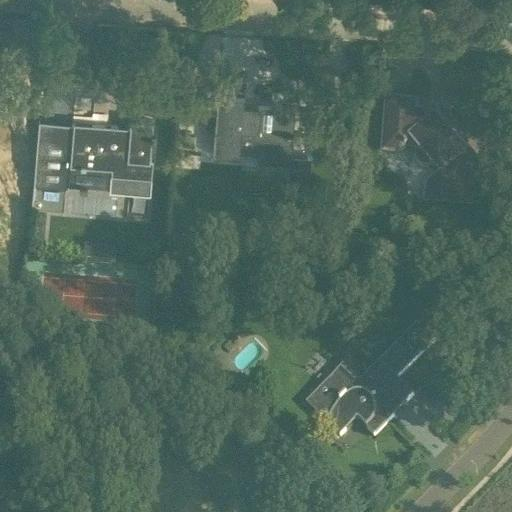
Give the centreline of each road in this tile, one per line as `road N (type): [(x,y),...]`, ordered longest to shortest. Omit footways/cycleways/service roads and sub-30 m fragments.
road 1 (tertiary): [(511,32),(84,0)]
road 2 (residential): [(416,511),(511,415)]
